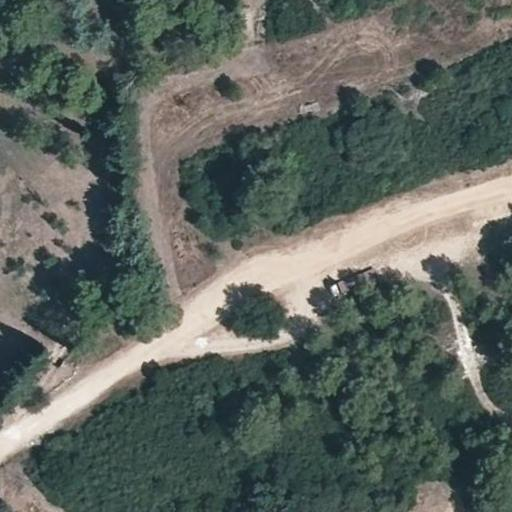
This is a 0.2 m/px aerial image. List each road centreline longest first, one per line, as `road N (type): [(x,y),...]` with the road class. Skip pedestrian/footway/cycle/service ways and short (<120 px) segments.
road 1 (track): [(511,188),(327,245),(0,444)]
road 2 (track): [(0,435),(56,367),(94,246),(112,29),(105,0)]
